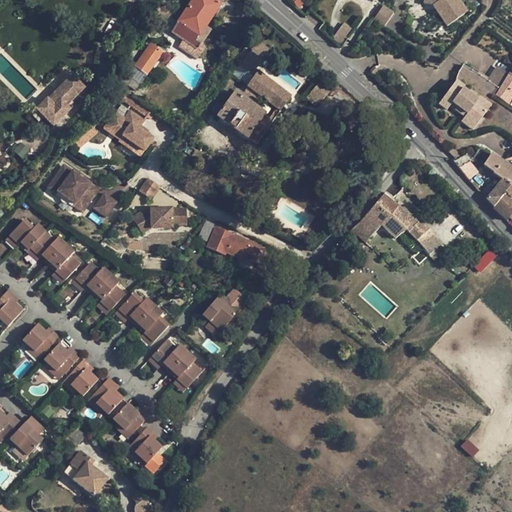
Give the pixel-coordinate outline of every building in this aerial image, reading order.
[(222,0),(192,0),(171,33),(183,41),(197,50),(200,44),(196,41),(221,4),(220,4),(222,0)] [(437,0),(439,2),(433,6),(447,27),(467,13),(457,0),(437,0)] [(382,7),(373,20),(384,27),(393,14),(382,7)] [(334,39),(340,43),(351,28),(344,23),(334,39)] [(116,40),(109,51),(120,59),(127,48),(116,40)] [(197,50),(183,41),(179,47),(197,58),(205,47),(200,44),(197,50)] [(257,41),(253,47),(264,56),(269,50),(257,41)] [(145,56),(153,46),(150,44),(143,55),(145,56)] [(163,52),(153,46),(145,56),(143,55),(123,83),(126,85),(131,79),(139,84),(163,52)] [(241,57),(236,64),(254,77),(247,86),(249,89),(260,97),(280,112),(290,98),(255,70),(264,56),(253,47),(244,59),(241,57)] [(456,78),(455,82),(463,88),(462,90),(478,101),(479,99),(487,104),(498,88),(488,82),(462,65),(458,72),(456,78)] [(498,88),(506,76),(497,69),(488,82),(498,88)] [(511,76),(509,74),(495,96),(510,106),(511,103),(511,76)] [(84,87),(72,75),(36,110),(53,126),(70,110),(65,105),(84,87)] [(455,82),(439,104),(447,110),(452,103),(457,107),(467,114),(465,117),(461,121),(473,130),(486,112),(475,104),(478,101),(462,90),(463,88),(455,82)] [(216,104),(212,111),(218,116),(217,117),(229,126),(235,130),(247,139),(258,125),(266,131),(273,122),(253,106),(260,97),(249,89),(243,97),(247,100),(246,101),(234,92),(223,109),(216,104)] [(478,101),(475,104),(486,112),(490,107),(487,104),(479,99),(478,101)] [(151,111),(135,100),(132,105),(147,116),(151,111)] [(465,117),(467,114),(457,107),(455,110),(465,117)] [(136,146),(145,152),(153,139),(147,135),(139,129),(141,126),(144,121),(131,112),(125,119),(116,113),(107,125),(136,146)] [(136,146),(107,125),(105,129),(120,140),(119,141),(133,151),(136,146)] [(258,125),(247,139),(256,146),(266,131),(258,125)] [(139,129),(147,135),(149,132),(141,126),(139,129)] [(453,148),(449,152),(457,160),(462,157),(453,148)] [(511,168),(502,162),(491,154),(482,166),(493,173),(492,175),(501,180),(502,179),(511,185),(511,184),(511,168)] [(457,160),(453,162),(459,169),(473,160),(466,155),(462,157),(457,160)] [(511,157),(502,162),(511,168),(511,157)] [(74,170),(65,164),(62,168),(71,174),(74,170)] [(91,182),(74,170),(71,174),(62,168),(48,187),(58,194),(59,191),(75,203),(74,205),(83,212),(97,192),(88,186),(91,182)] [(147,178),(139,191),(151,200),(160,187),(147,178)] [(501,180),(486,199),(494,207),(511,185),(502,179),(501,180)] [(100,188),(91,182),(88,186),(97,192),(100,188)] [(511,184),(511,185),(494,207),(493,209),(506,221),(509,218),(511,213),(511,184)] [(58,194),(74,205),(75,203),(59,191),(58,194)] [(118,201),(105,192),(95,207),(107,216),(118,201)] [(357,224),(351,230),(366,243),(382,226),(395,239),(402,234),(406,231),(408,233),(417,241),(429,255),(437,248),(441,245),(429,230),(418,222),(398,207),(383,195),(357,224)] [(150,209),(133,219),(138,228),(150,221),(151,229),(172,229),(172,226),(187,226),(187,209),(172,209),(150,209)] [(27,252),(30,249),(45,232),(37,225),(34,229),(24,220),(9,236),(19,245),(27,252)] [(150,221),(138,228),(142,234),(151,229),(150,221)] [(216,227),(207,248),(225,256),(226,253),(254,265),(261,247),(216,227)] [(40,257),(48,265),(66,245),(58,238),(55,241),(45,232),(30,249),(40,257)] [(9,236),(6,240),(15,249),(19,245),(9,236)] [(66,245),(48,265),(65,281),(80,265),(71,256),(74,252),(66,245)] [(437,248),(429,255),(433,260),(442,252),(437,248)] [(30,249),(27,252),(37,261),(40,257),(30,249)] [(481,273),(495,255),(488,249),(474,267),(481,273)] [(85,288),(93,295),(111,276),(103,268),(100,272),(90,263),(75,279),(85,288)] [(55,272),(52,276),(62,284),(65,281),(55,272)] [(111,276),(93,295),(100,302),(110,311),(125,295),(116,286),(119,283),(111,276)] [(85,288),(75,279),(72,283),(82,292),(85,288)] [(8,290),(0,299),(0,319),(2,322),(8,327),(23,311),(15,304),(11,300),(14,296),(8,290)] [(133,294),(119,310),(128,319),(136,326),(155,306),(146,298),(143,302),(133,294)] [(217,299),(221,303),(225,298),(221,294),(217,299)] [(217,299),(202,316),(210,322),(221,331),(221,332),(242,308),(227,296),(225,298),(221,303),(217,299)] [(110,311),(100,302),(97,306),(107,315),(110,311)] [(163,314),(155,306),(136,326),(144,333),(154,343),(169,326),(159,318),(163,314)] [(128,319),(119,310),(115,313),(125,322),(128,319)] [(221,331),(210,322),(205,328),(216,337),(221,331)] [(45,332),(37,324),(22,340),(28,346),(35,352),(36,350),(42,356),(59,337),(53,332),(49,335),(45,332)] [(154,343),(144,333),(140,337),(150,346),(154,343)] [(167,340),(152,356),(162,366),(169,372),(188,353),(180,345),(176,349),(167,340)] [(58,344),(44,360),(50,366),(56,372),(57,370),(63,375),(80,357),(73,351),(70,355),(66,351),(58,344)] [(28,346),(25,349),(38,361),(42,356),(36,350),(35,352),(28,346)] [(196,360),(188,353),(169,372),(177,379),(187,388),(187,389),(202,373),(192,364),(196,360)] [(152,356),(148,360),(158,369),(162,366),(152,356)] [(83,397),(98,381),(86,370),(89,366),(83,360),(66,379),(72,384),(71,385),(83,397)] [(57,370),(56,372),(50,366),(47,369),(59,380),(63,375),(57,370)] [(72,384),(66,379),(62,383),(74,394),(77,391),(71,385),(72,384)] [(115,384),(108,379),(92,397),(97,402),(96,403),(102,409),(108,415),(123,399),(115,392),(111,388),(115,384)] [(187,388),(177,379),(173,383),(183,392),(187,388)] [(97,402),(92,397),(87,401),(100,413),(102,409),(96,403),(97,402)] [(132,434),(149,416),(143,410),(139,414),(127,403),(113,419),(119,425),(125,431),(127,429),(132,434)] [(0,438),(3,441),(19,422),(13,417),(10,420),(6,417),(0,411),(0,438)] [(41,426),(31,417),(10,439),(17,446),(28,456),(43,440),(38,436),(40,434),(37,430),(41,426)] [(65,436),(60,442),(64,446),(69,441),(76,446),(88,433),(78,423),(66,437),(65,436)] [(128,439),(132,434),(127,429),(125,431),(119,425),(116,428),(128,439)] [(147,427),(130,446),(136,451),(134,453),(141,459),(147,464),(162,448),(150,437),(153,433),(147,427)] [(472,457),(479,450),(468,439),(461,446),(472,457)] [(23,461),(28,456),(17,446),(12,451),(23,461)] [(136,451),(130,446),(126,450),(138,462),(141,459),(134,453),(136,451)] [(73,480),(94,497),(107,479),(90,466),(94,462),(81,451),(70,465),(80,472),(73,480)] [(80,472),(70,465),(63,473),(73,480),(80,472)] [(140,492),(132,498),(137,504),(135,506),(134,508),(134,510),(135,511),(134,511),(150,511),(151,511),(151,509),(150,507),(149,506),(148,504),(146,503),(147,501),(140,492)] [(2,503),(0,505),(0,511),(9,511),(11,511),(2,503)]
